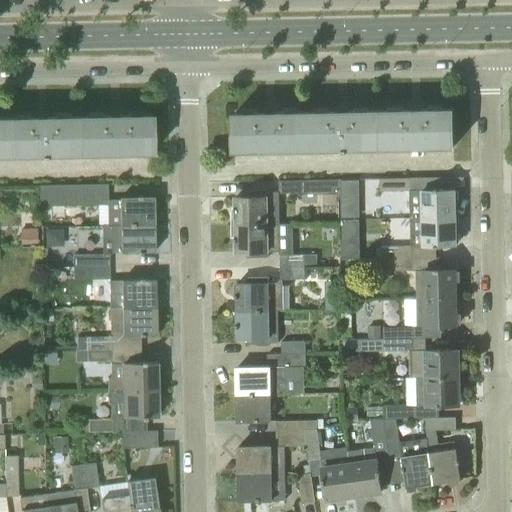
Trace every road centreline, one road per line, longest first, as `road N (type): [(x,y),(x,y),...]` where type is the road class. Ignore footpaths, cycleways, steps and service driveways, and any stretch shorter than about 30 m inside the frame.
road 1 (residential): [(194,511),(185,65)]
road 2 (residential): [(489,401),(486,60)]
road 3 (tertiary): [(185,35),(511,27)]
road 4 (residential): [(185,65),(486,60)]
road 5 (residential): [(408,0),(185,3)]
road 6 (residential): [(185,3),(0,7)]
road 7 (tertiary): [(0,38),(185,35)]
road 8 (residential): [(0,68),(185,65)]
